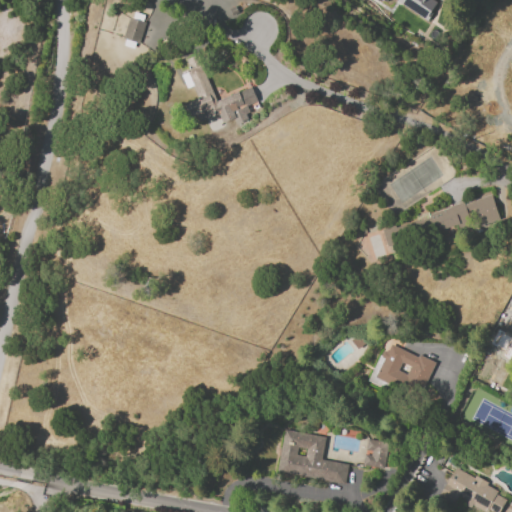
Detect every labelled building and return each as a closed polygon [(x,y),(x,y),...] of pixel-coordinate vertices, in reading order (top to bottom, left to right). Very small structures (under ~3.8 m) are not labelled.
[(428,24),(391,0),(437,0),(440,2),(433,12),(435,13),(428,24)] [(129,17),(146,22),(139,44),(123,39),(129,17)] [(257,101),(247,105),(250,112),(246,114),(248,119),(237,124),(234,118),(223,123),(219,114),(211,118),(210,116),(200,121),(196,113),(190,116),(185,105),(199,98),(194,85),(188,88),(182,75),(191,71),(186,60),(198,55),(206,73),(205,74),(217,101),(238,91),(239,92),(251,87),(257,101)] [(498,221),(491,195),(380,226),(385,244),(469,221),(471,228),(498,221)] [(391,344),(418,357),(419,354),(436,363),(421,392),(410,386),(407,392),(387,382),(384,389),(367,380),(381,353),(382,352),(383,351),(384,351),(386,351),(387,352),(391,344)] [(284,429),(326,437),(322,459),(349,464),(345,484),(276,471),(284,429)] [(384,468),(363,465),(365,454),(371,455),(372,451),(366,450),(368,439),(388,443),(384,468)] [(497,491),(496,494),(506,499),(498,511),(491,511),(488,510),(486,511),(484,511),(472,506),(471,508),(464,504),(465,502),(458,498),(457,500),(442,492),(455,468),(474,478),(475,475),(488,482),(487,485),(497,491)]
